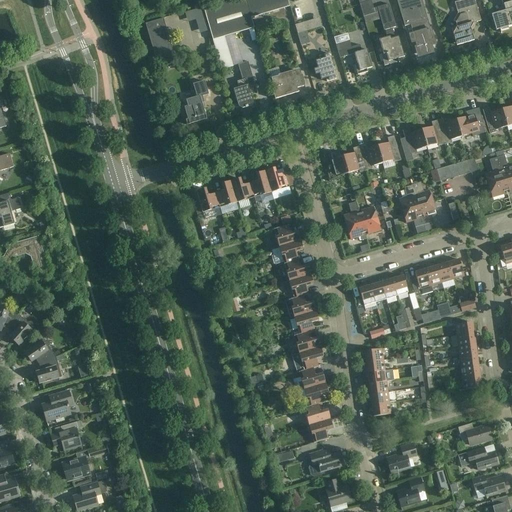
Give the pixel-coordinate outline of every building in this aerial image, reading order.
[(233,66),(224,37),(254,28),(251,18),(245,0),(226,0),(203,7),(221,70),(233,66)] [(245,0),(251,18),(289,7),(287,0),(245,0)] [(330,0),(317,1),(317,15),(331,15),(330,0)] [(404,27),(410,25),(427,20),(421,0),(398,0),(397,1),(404,27)] [(469,24),(470,29),(471,28),(473,25),(473,23),(480,21),(474,0),(463,0),(454,3),(457,13),(453,21),(455,22),(457,27),(469,24)] [(384,30),(392,28),(395,27),(389,4),(373,9),(371,1),(359,4),(363,17),(378,12),(384,31),(384,30)] [(511,2),(503,5),(505,11),(491,15),(496,31),(499,30),(500,31),(508,29),(508,27),(511,25),(511,2)] [(176,63),(163,19),(145,24),(158,68),(176,63)] [(337,32),(337,20),(321,20),(321,32),(337,32)] [(410,25),(413,34),(414,34),(415,34),(416,34),(417,35),(418,36),(418,37),(418,38),(418,39),(417,40),(416,41),(415,42),(417,47),(415,48),(415,50),(416,51),(416,52),(417,53),(418,53),(419,54),(420,55),(421,55),(422,55),(423,55),(424,55),(425,55),(433,53),(430,42),(432,37),(427,20),(410,25)] [(309,30),(306,22),(295,25),(297,34),(309,30)] [(469,24),(457,27),(451,29),(456,46),(474,41),(470,29),(469,24)] [(394,38),(392,28),(384,30),(387,38),(379,40),(383,54),(381,54),(384,66),(398,62),(398,63),(399,63),(398,59),(404,57),(398,37),(394,38)] [(350,48),(348,41),(336,45),(340,58),(354,54),(357,64),(354,65),(357,75),(367,72),(366,69),(372,68),(366,50),(359,52),(357,46),(350,48)] [(336,79),(332,66),(329,54),(319,57),(320,60),(315,61),(318,69),(314,70),(315,75),(319,74),(321,80),(325,79),(326,82),(336,79)] [(254,85),(248,62),(238,65),(242,80),(237,82),(238,88),(233,90),(238,107),(242,109),(251,106),(253,103),(249,89),(253,88),(254,85)] [(273,86),(271,87),(275,99),(299,92),(298,92),(297,89),(303,87),(299,71),(281,76),(280,76),(271,79),(273,86)] [(186,120),(187,125),(206,120),(201,103),(204,103),(202,97),(208,95),(204,82),(201,83),(200,79),(192,81),(193,85),(197,98),(186,101),(188,107),(184,108),(188,120),(186,120)] [(511,104),(511,106),(501,110),(506,127),(511,125),(511,101),(511,102),(511,104)] [(456,120),(461,137),(472,134),(472,136),(485,132),(478,108),(472,110),(466,112),(467,117),(456,120)] [(495,130),(506,127),(501,110),(490,113),(489,109),(482,110),(489,134),(496,132),(495,130)] [(450,140),(461,137),(456,120),(444,124),(443,119),(437,121),(444,145),(450,143),(450,140)] [(433,127),(421,131),(426,147),(437,144),(438,146),(444,145),(437,121),(431,122),(433,127)] [(426,147),(421,131),(410,134),(408,129),(402,131),(404,139),(409,155),(410,155),(416,153),(415,150),(426,147)] [(389,143),(377,147),(382,163),(393,160),(394,162),(400,160),(393,137),(387,138),(389,143)] [(409,155),(404,139),(400,140),(406,162),(411,160),(410,155),(409,155)] [(359,147),(366,171),(372,169),(371,166),(382,163),(377,147),(366,150),(364,145),(359,147)] [(343,157),(348,173),(359,170),(359,173),(366,171),(359,147),(353,149),(354,153),(343,157)] [(0,171),(13,167),(9,154),(0,156),(0,171)] [(326,173),(329,182),(337,179),(337,177),(348,173),(343,157),(331,160),(330,154),(323,156),(328,172),(326,173)] [(511,166),(507,168),(504,156),(496,158),(501,173),(503,182),(511,179),(511,166)] [(503,182),(501,173),(496,158),(491,160),(492,162),(490,162),(493,172),(485,174),(488,186),(503,182)] [(467,161),(461,163),(465,175),(471,173),(467,161)] [(461,163),(455,165),(458,177),(465,175),(461,163)] [(452,178),(458,177),(455,165),(449,166),(452,178)] [(446,180),(452,178),(449,166),(443,168),(446,180)] [(446,180),(443,168),(436,170),(440,182),(446,180)] [(265,171),(271,193),(289,188),(288,186),(285,174),(285,173),(276,176),(274,169),(265,171)] [(250,183),(254,198),(256,205),(273,200),(271,193),(265,171),(256,174),(258,181),(250,183)] [(290,173),(285,174),(288,186),(293,184),(290,173)] [(240,179),(230,182),(237,203),(254,198),(250,183),(242,186),(240,179)] [(511,179),(503,182),(506,191),(508,190),(509,193),(511,192),(511,179)] [(223,191),(215,194),(220,208),(237,203),(230,182),(221,184),(223,191)] [(412,188),(415,198),(417,207),(433,203),(429,191),(423,193),(420,182),(411,185),(411,188),(412,188)] [(504,192),(506,191),(503,182),(488,186),(492,198),(505,194),(504,192)] [(402,212),(417,207),(415,198),(412,188),(411,188),(404,190),(407,197),(399,200),(402,212)] [(220,208),(215,194),(207,196),(205,189),(196,192),(202,213),(220,208)] [(0,228),(14,224),(10,211),(20,209),(17,199),(11,201),(9,193),(0,196),(0,228)] [(343,216),(346,228),(362,224),(359,214),(357,215),(356,212),(357,212),(355,203),(348,205),(351,214),(343,216)] [(417,207),(420,216),(423,226),(431,223),(430,223),(428,217),(436,214),(433,203),(417,207)] [(361,214),(359,214),(362,224),(377,219),(373,207),(360,211),(361,214)] [(423,226),(420,216),(417,207),(402,212),(406,223),(413,221),(415,227),(415,228),(423,226)] [(289,216),(281,219),(283,225),(291,223),(289,216)] [(362,224),(364,233),(367,232),(367,235),(380,231),(377,219),(362,224)] [(364,233),(362,224),(346,228),(350,240),(361,237),(362,241),(366,239),(364,233)] [(290,234),(288,225),(273,230),(279,247),(300,241),(297,232),(290,234)] [(25,253),(32,256),(35,269),(40,272),(46,270),(37,238),(11,246),(4,258),(0,259),(0,272),(0,273),(10,270),(8,263),(12,257),(25,253)] [(303,250),(300,241),(279,247),(284,264),(298,260),(296,252),(303,250)] [(511,262),(511,246),(511,244),(500,248),(502,254),(498,255),(500,261),(504,260),(505,264),(511,262)] [(368,245),(362,247),(361,249),(362,253),(369,251),(368,245)] [(284,264),(289,282),(310,275),(307,266),(300,268),(298,260),(284,264)] [(447,263),(452,280),(464,277),(459,260),(447,263)] [(447,263),(436,266),(441,283),(452,280),(447,263)] [(441,283),(436,266),(426,269),(431,286),(441,283)] [(412,285),(414,293),(415,297),(432,292),(431,286),(426,269),(414,273),(417,283),(412,285)] [(225,274),(227,281),(228,282),(237,280),(234,271),(225,274)] [(313,285),(310,275),(289,282),(294,299),(303,296),(308,295),(306,287),(313,285)] [(392,279),(397,296),(408,293),(403,276),(392,279)] [(392,279),(381,283),(386,300),(397,296),(392,279)] [(381,283),(370,286),(375,303),(386,300),(381,283)] [(375,303),(370,286),(359,289),(363,306),(375,303)] [(415,297),(414,293),(408,295),(413,310),(419,309),(415,297)] [(290,319),(294,317),(315,311),(312,302),(305,304),(303,296),(294,299),(288,300),(289,301),(285,302),(290,319)] [(475,308),(472,301),(460,304),(462,312),(475,308)] [(63,304),(59,309),(64,313),(68,308),(63,304)] [(1,307),(0,308),(0,331),(0,332),(2,327),(8,330),(18,314),(6,309),(6,308),(6,307),(5,306),(4,305),(3,305),(2,306),(1,306),(1,307)] [(405,325),(406,329),(414,327),(408,309),(401,311),(404,323),(405,325)] [(419,309),(413,310),(416,322),(422,320),(419,309)] [(294,317),(299,335),(308,332),(308,333),(313,331),(311,323),(318,321),(315,311),(294,317)] [(8,330),(13,334),(9,338),(11,340),(11,341),(11,342),(11,343),(12,344),(13,344),(14,344),(15,344),(16,343),(18,346),(32,331),(30,329),(32,327),(32,326),(33,325),(32,324),(32,323),(31,323),(30,322),(29,323),(28,323),(18,314),(8,330)] [(232,318),(234,324),(242,321),(240,315),(232,318)] [(400,331),(406,329),(405,325),(404,323),(397,325),(396,325),(398,331),(400,331)] [(456,336),(474,334),(472,323),(455,325),(456,336)] [(371,339),(384,335),(383,331),(382,329),(370,333),(371,339)] [(246,343),(256,340),(254,331),(243,334),(246,343)] [(299,335),(293,336),(298,354),(320,347),(317,338),(310,340),(308,333),(308,332),(299,335)] [(475,345),(474,334),(456,336),(458,347),(475,345)] [(45,341),(42,343),(41,341),(24,353),(26,356),(26,357),(25,357),(25,358),(25,359),(26,360),(27,360),(27,361),(28,361),(29,361),(30,360),(31,363),(35,360),(39,365),(55,357),(61,355),(58,350),(53,353),(48,346),(49,345),(49,344),(49,343),(48,342),(47,341),(46,341),(45,341)] [(475,345),(458,347),(459,358),(477,355),(475,345)] [(323,357),(320,347),(298,354),(299,354),(292,356),(297,373),(298,373),(298,372),(303,371),(304,371),(313,368),(313,369),(318,367),(316,359),(323,357)] [(383,361),(382,349),(364,352),(366,363),(383,361)] [(55,357),(39,365),(41,371),(36,372),(36,375),(35,376),(35,377),(35,378),(35,379),(35,380),(36,380),(37,381),(38,380),(39,384),(53,380),(53,381),(54,381),(55,382),(56,382),(57,382),(58,381),(58,380),(58,379),(58,378),(58,376),(60,372),(57,362),(65,360),(64,355),(55,357)] [(478,366),(477,355),(459,358),(461,368),(478,366)] [(385,371),(383,361),(366,363),(367,374),(385,371)] [(461,368),(462,379),(480,377),(478,366),(461,368)] [(304,371),(303,371),(298,372),(298,373),(300,377),(293,380),(296,392),(303,390),(325,384),(322,374),(315,376),(313,369),(313,368),(304,371)] [(367,374),(368,384),(386,382),(385,371),(367,374)] [(249,377),(251,384),(258,382),(256,375),(249,377)] [(481,388),(480,377),(462,379),(464,390),(481,388)] [(388,393),(386,382),(368,384),(370,395),(388,393)] [(325,384),(303,390),(296,392),(300,404),(307,402),(308,407),(309,407),(318,404),(318,405),(323,403),(321,395),(328,393),(325,384)] [(41,406),(46,420),(46,422),(55,419),(62,417),(70,415),(68,406),(72,405),(68,391),(49,397),(50,403),(41,406)] [(370,395),(371,406),(389,403),(388,393),(370,395)] [(391,415),(389,403),(371,406),(373,417),(391,415)] [(303,408),(308,426),(330,420),(327,410),(320,412),(318,405),(318,404),(309,407),(308,407),(303,408)] [(330,420),(308,426),(314,444),(328,439),(326,431),(333,429),(330,420)] [(60,427),(62,433),(51,436),(54,447),(62,445),(64,451),(81,446),(76,429),(77,429),(76,423),(60,427)] [(471,425),(458,428),(462,441),(469,439),(471,446),(490,440),(486,426),(472,430),(471,425)] [(433,436),(426,438),(428,444),(434,443),(433,436)] [(413,444),(400,448),(402,455),(386,459),(390,474),(410,468),(407,459),(417,456),(413,444)] [(100,456),(108,454),(105,446),(97,448),(100,456)] [(493,452),(485,455),(483,448),(466,453),(458,456),(461,467),(469,465),(470,465),(475,463),(478,471),(497,465),(493,452)] [(0,467),(14,464),(9,449),(0,451),(0,467)] [(309,455),(312,465),(310,466),(309,468),(311,476),(313,477),(323,474),(323,472),(341,467),(337,454),(330,456),(328,449),(309,455)] [(440,463),(448,456),(442,450),(435,457),(440,463)] [(89,474),(84,459),(89,457),(87,451),(75,454),(77,461),(63,465),(68,480),(89,474)] [(442,471),(434,473),(436,480),(444,478),(442,471)] [(19,496),(14,480),(5,482),(3,476),(0,477),(0,501),(4,501),(5,502),(10,500),(11,499),(19,496)] [(483,476),(471,479),(475,490),(483,488),(486,497),(486,496),(505,491),(502,482),(503,480),(501,478),(501,476),(500,476),(500,477),(485,482),(483,476)] [(420,478),(408,482),(410,489),(396,493),(400,508),(420,502),(417,493),(424,491),(420,478)] [(346,484),(340,486),(338,480),(325,484),(327,490),(326,490),(331,507),(351,501),(346,484)] [(82,494),(73,497),(77,511),(98,505),(95,496),(106,492),(103,481),(80,488),(82,494)] [(510,510),(508,502),(507,503),(506,497),(507,497),(491,501),(493,507),(487,509),(487,511),(506,511),(510,510)]
